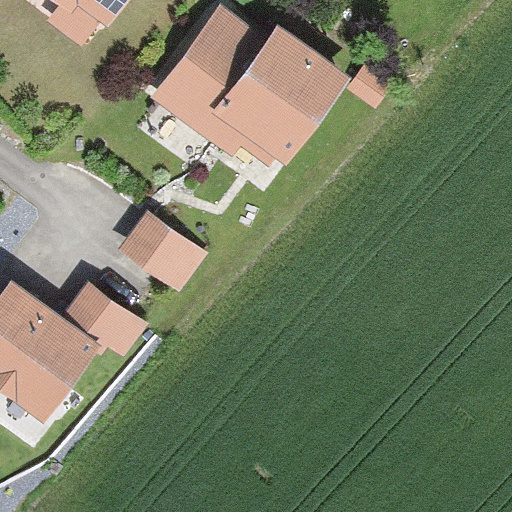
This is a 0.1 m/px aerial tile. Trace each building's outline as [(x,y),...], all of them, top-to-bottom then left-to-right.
[(67,0),(76,6),(80,0),(82,0),(111,20),(124,0),(67,0)] [(221,0),(152,94),(232,152),(241,141),(268,160),(275,149),(286,157),(348,73),(276,21),(267,34),(221,0)] [(391,84),(364,64),(348,85),(375,105),(391,84)] [(205,251),(148,211),(124,245),(181,285),(205,251)] [(20,266),(0,292),(0,386),(47,423),(107,345),(130,363),(156,329),(87,276),(67,302),(20,266)]
